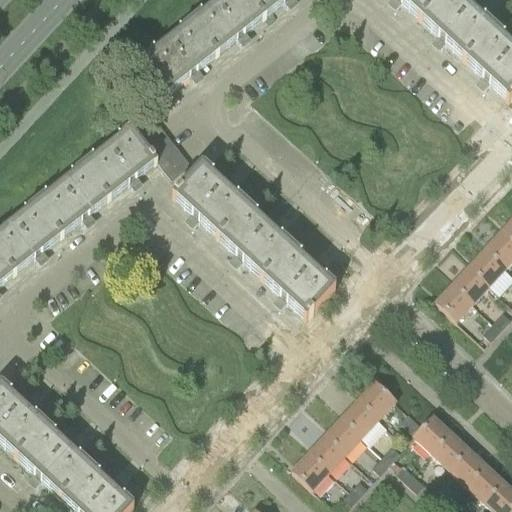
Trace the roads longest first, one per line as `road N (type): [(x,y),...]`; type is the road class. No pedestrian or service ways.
road 1 (residential): [(306,359),(141,217),(2,332),(183,497)]
road 2 (residential): [(339,0),(200,108),(385,278)]
road 3 (residential): [(511,147),(344,0)]
road 4 (residential): [(511,426),(368,296)]
road 5 (tertiary): [(183,497),(306,359)]
road 6 (tertiary): [(385,278),(511,147)]
